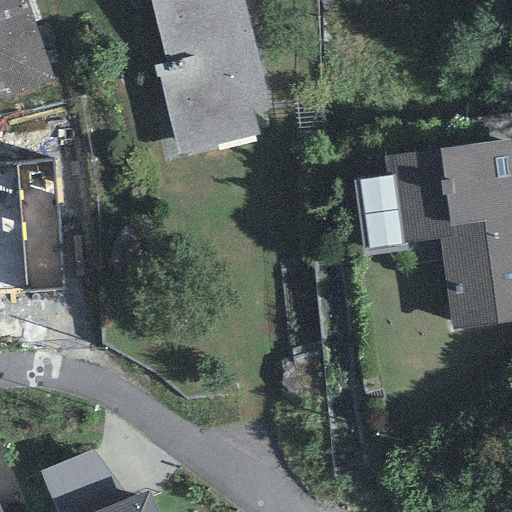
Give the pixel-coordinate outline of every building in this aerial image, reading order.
[(0,0),(0,98),(53,81),(26,0),(0,0)] [(242,0),(150,0),(167,70),(157,72),(175,155),(258,136),(253,111),(268,108),(242,0)] [(438,238),(450,332),(511,323),(511,139),(385,156),(388,177),(351,182),(360,249),(438,238)] [(39,470),(56,511),(96,511),(128,499),(92,452),(39,470)] [(96,511),(156,511),(148,491),(128,499),(96,511)]
